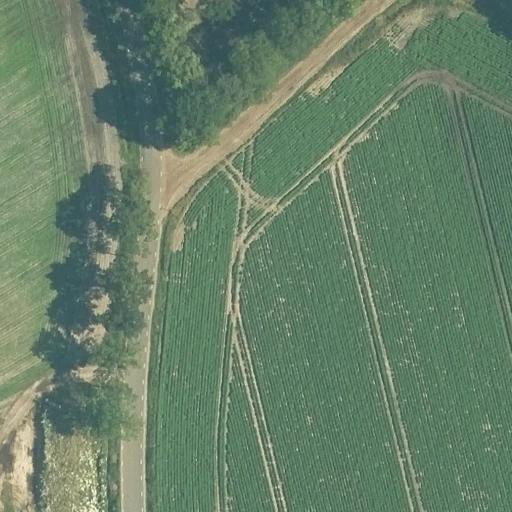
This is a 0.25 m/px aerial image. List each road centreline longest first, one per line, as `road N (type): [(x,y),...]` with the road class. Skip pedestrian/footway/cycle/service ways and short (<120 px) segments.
road 1 (tertiary): [(132,511),(129,432),(150,136),(125,0)]
road 2 (track): [(150,178),(188,168),(381,0)]
